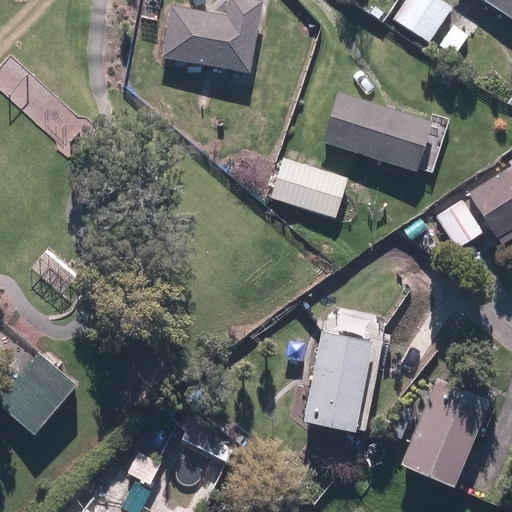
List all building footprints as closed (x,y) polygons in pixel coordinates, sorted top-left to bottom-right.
[(394,0),(364,0),(383,15),(394,0)] [(443,0),(404,0),(392,18),(428,43),(452,9),(442,2),(443,0)] [(511,0),(481,0),(511,20),(511,0)] [(166,11),(155,74),(241,88),(251,25),(166,11)] [(454,25),(438,45),(453,57),(469,37),(454,25)] [(328,85),(313,139),(416,169),(431,115),(328,85)] [(346,180),(283,160),(272,195),(334,215),(346,180)] [(511,167),(468,194),(500,245),(511,237),(511,167)] [(481,232),(462,203),(436,220),(455,249),(481,232)] [(321,332),(303,421),(353,431),(371,342),(321,332)] [(0,406),(31,433),(35,435),(78,384),(38,352),(0,397),(0,406)] [(437,379),(400,465),(450,486),(487,400),(437,379)] [(230,451),(218,438),(188,422),(180,438),(224,461),(230,451)] [(162,460),(141,448),(127,472),(138,479),(123,506),(132,511),(141,511),(155,488),(148,485),(162,460)] [(511,486),(511,481),(483,466),(468,493),(499,510),(511,486)]
